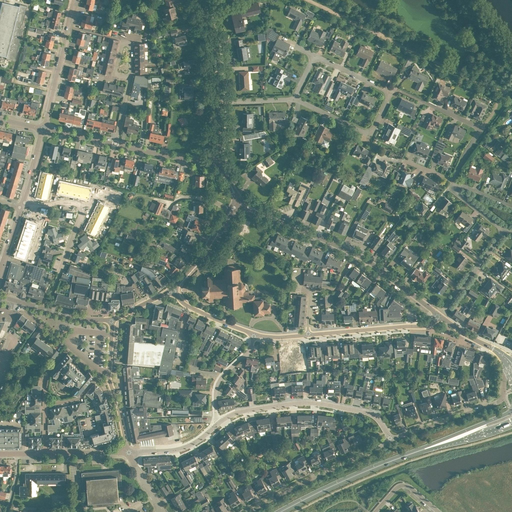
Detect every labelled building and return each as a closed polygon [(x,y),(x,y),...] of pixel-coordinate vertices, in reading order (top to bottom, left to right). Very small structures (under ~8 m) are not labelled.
[(178,0),(164,0),(166,5),(167,9),(165,9),(166,14),(166,13),(167,19),(177,16),(174,7),(173,7),(172,4),(179,1),(178,0)] [(87,2),(85,8),(90,9),(92,10),(96,11),(97,5),(94,4),(87,2)] [(2,4),(0,13),(0,29),(22,34),(23,29),(20,28),(21,24),(22,25),(27,6),(20,4),(19,8),(2,4)] [(236,32),(241,30),(245,29),(242,17),(249,15),(246,6),(238,8),(239,11),(231,13),(236,32)] [(298,31),(300,26),(302,22),(306,15),(291,8),(287,16),(288,15),(297,19),(292,28),(298,31)] [(84,14),(82,20),(89,22),(93,23),(94,17),(91,16),(89,15),(84,14)] [(129,25),(132,25),(134,15),(132,15),(132,18),(127,17),(126,21),(123,20),(121,28),(128,30),(129,25)] [(134,15),(132,25),(135,26),(134,32),(140,33),(142,25),(139,24),(140,20),(136,19),(136,16),(134,16),(135,15),(134,15)] [(81,23),(80,25),(81,25),(81,26),(84,27),(83,30),(91,31),(91,28),(92,25),(96,26),(97,24),(94,23),(93,23),(89,22),(82,20),(82,22),(81,23)] [(267,27),(266,38),(276,42),(272,50),(276,52),(273,59),(278,62),(281,55),(284,56),(285,55),(286,55),(287,53),(286,52),(289,46),(286,45),(287,42),(278,38),(280,34),(267,27)] [(15,61),(22,34),(0,29),(0,54),(6,56),(6,59),(15,61)] [(321,46),(327,33),(320,29),(318,33),(312,31),(308,38),(315,41),(315,43),(321,46)] [(177,30),(172,31),(171,31),(171,35),(174,34),(175,38),(177,45),(187,42),(185,35),(178,37),(177,33),(178,33),(177,30)] [(79,32),(78,38),(85,39),(85,40),(90,41),(90,38),(86,37),(86,34),(79,32)] [(76,41),(76,42),(77,43),(76,44),(79,44),(79,47),(87,49),(88,46),(90,41),(85,40),(85,39),(78,38),(77,40),(76,41)] [(102,41),(102,43),(117,46),(118,42),(118,40),(109,38),(108,42),(102,41)] [(242,39),(240,40),(235,41),(236,50),(238,50),(239,60),(244,59),(248,58),(246,47),(243,47),(242,39)] [(342,56),(344,52),(349,43),(343,40),(341,44),(334,41),(330,50),(342,56)] [(107,46),(106,50),(116,52),(117,46),(102,43),(101,45),(104,46),(104,45),(107,46)] [(365,67),(367,62),(368,60),(369,61),(373,52),(361,46),(358,51),(357,52),(358,52),(356,54),(357,55),(357,54),(365,57),(361,65),(365,67)] [(75,49),(74,55),(80,57),(90,60),(91,56),(88,56),(86,55),(86,56),(81,55),(82,51),(75,49)] [(103,53),(102,55),(114,58),(116,52),(106,50),(105,54),(103,53)] [(37,54),(37,57),(38,57),(42,58),(49,60),(51,54),(46,53),(44,52),(40,51),(40,55),(37,54)] [(90,60),(80,57),(74,55),(72,61),(83,64),(84,58),(90,60)] [(104,58),(104,61),(113,64),(114,58),(102,55),(102,57),(104,58)] [(33,56),(32,59),(38,60),(41,61),(41,64),(43,64),(48,66),(48,65),(49,65),(49,63),(49,62),(49,60),(42,58),(38,57),(37,57),(35,56),(33,56)] [(182,69),(185,68),(186,68),(187,71),(185,71),(184,75),(191,76),(191,72),(190,72),(189,67),(195,66),(193,59),(184,61),(180,62),(182,69)] [(99,66),(112,69),(113,64),(104,61),(103,65),(100,64),(97,63),(96,65),(99,66)] [(393,75),(395,71),(396,69),(381,61),(376,70),(389,76),(390,74),(393,75)] [(111,73),(112,69),(99,66),(99,69),(102,69),(101,73),(110,75),(110,73),(111,73)] [(70,67),(69,73),(79,76),(80,70),(70,67)] [(274,78),(271,83),(281,88),(284,82),(288,84),(290,78),(292,73),(284,69),(283,70),(277,67),(276,71),(277,72),(274,78)] [(408,77),(409,76),(419,81),(415,88),(421,91),(424,85),(429,77),(418,71),(419,70),(413,67),(408,77)] [(248,71),(244,72),(239,72),(240,90),(249,90),(248,71)] [(318,71),(313,82),(319,85),(316,91),(323,94),(331,77),(324,74),(324,75),(321,74),(322,73),(318,71)] [(33,75),(31,83),(40,85),(40,83),(43,83),(45,78),(38,76),(33,75)] [(148,76),(135,75),(131,96),(138,98),(141,85),(147,87),(148,76)] [(165,81),(165,92),(170,92),(170,82),(174,82),(174,78),(166,77),(166,81),(165,81)] [(102,91),(112,93),(114,85),(105,82),(102,91)] [(337,91),(333,98),(337,100),(338,97),(341,93),(349,97),(353,88),(341,82),(336,90),(337,91)] [(449,92),(451,89),(438,83),(437,84),(431,96),(434,97),(434,99),(436,100),(437,99),(439,100),(442,94),(447,97),(449,92)] [(66,86),(65,88),(66,89),(66,91),(73,93),(87,96),(87,93),(77,91),(78,88),(74,87),(67,85),(66,86)] [(120,86),(114,85),(112,93),(122,96),(124,87),(123,87),(123,86),(121,86),(120,86)] [(180,90),(180,100),(185,100),(185,98),(193,98),(193,87),(185,87),(185,86),(182,86),(182,90),(180,90)] [(357,95),(353,103),(357,105),(359,101),(371,107),(376,99),(363,93),(361,97),(357,95)] [(467,102),(455,96),(450,105),(455,108),(456,107),(463,110),(463,108),(466,110),(468,107),(465,105),(467,102)] [(0,100),(0,99),(0,104),(2,105),(1,108),(7,109),(9,102),(10,98),(6,97),(5,101),(0,100)] [(401,110),(410,114),(414,105),(401,98),(396,109),(401,111),(401,110)] [(487,106),(483,104),(474,100),(469,112),(473,114),(473,113),(475,114),(474,117),(480,120),(487,106)] [(9,102),(7,109),(14,111),(14,108),(17,108),(18,104),(9,102)] [(31,106),(29,114),(36,115),(37,108),(38,108),(39,104),(32,102),(31,106)] [(22,113),(29,114),(31,106),(28,106),(28,105),(24,104),(23,108),(22,113)] [(74,116),(73,123),(80,124),(81,117),(82,114),(83,114),(84,109),(78,108),(78,111),(80,112),(80,113),(79,113),(79,117),(74,116)] [(59,120),(66,121),(67,114),(63,113),(64,110),(61,109),(60,113),(59,120)] [(269,112),(269,118),(269,122),(270,122),(270,130),(277,130),(277,126),(275,126),(275,122),(283,122),(283,118),(285,118),(284,113),(274,113),(274,112),(269,112)] [(88,119),(86,126),(93,127),(95,120),(96,116),(91,115),(92,113),(89,113),(88,119)] [(251,128),(251,119),(251,114),(243,113),(242,121),(240,121),(240,126),(249,126),(249,129),(243,129),(243,132),(251,132),(251,128)] [(67,114),(66,121),(73,123),(74,116),(67,114)] [(440,123),(442,119),(433,115),(431,117),(428,115),(426,120),(423,126),(428,129),(431,124),(438,127),(440,123)] [(127,128),(126,132),(131,133),(131,131),(138,133),(140,125),(133,124),(134,120),(129,119),(130,117),(126,116),(123,128),(127,128)] [(303,136),(308,125),(311,121),(301,116),(294,132),(303,136)] [(95,120),(93,127),(100,129),(102,122),(95,120)] [(109,123),(107,130),(114,132),(116,125),(116,121),(114,121),(113,124),(109,123)] [(102,122),(100,129),(107,130),(109,123),(102,122)] [(150,135),(149,139),(156,141),(158,132),(158,131),(157,131),(158,126),(159,125),(151,123),(149,129),(151,130),(150,135)] [(389,124),(383,137),(387,139),(387,140),(392,142),(393,138),(395,139),(398,134),(399,135),(401,131),(409,135),(411,130),(398,123),(396,127),(389,124)] [(332,140),(330,139),(333,133),(328,131),(329,129),(320,124),(313,139),(322,143),(321,145),(326,147),(328,143),(331,145),(333,144),(332,140)] [(450,127),(448,132),(445,137),(447,138),(452,140),(450,139),(452,134),(461,139),(465,130),(455,125),(453,129),(450,127)] [(4,139),(3,142),(9,143),(10,140),(12,141),(13,139),(13,137),(12,136),(12,134),(6,132),(4,139)] [(158,132),(156,141),(162,142),(163,137),(164,136),(161,135),(162,133),(158,132)] [(14,143),(13,151),(12,152),(25,157),(27,147),(25,146),(25,143),(28,144),(29,138),(16,135),(15,139),(14,143)] [(491,144),(495,148),(500,141),(496,138),(491,144)] [(249,143),(240,143),(240,153),(239,153),(239,157),(241,157),(241,160),(246,160),(246,157),(249,157),(249,143)] [(429,149),(426,147),(426,144),(425,143),(421,143),(420,145),(416,143),(412,152),(418,155),(421,156),(425,158),(429,149)] [(361,146),(357,144),(353,152),(357,154),(356,155),(360,157),(361,156),(365,158),(366,159),(364,163),(368,165),(372,158),(366,155),(369,150),(365,148),(361,146)] [(50,148),(49,151),(50,152),(49,157),(55,158),(54,162),(57,163),(58,158),(59,152),(60,148),(58,147),(58,146),(52,145),(51,147),(51,148),(50,148)] [(59,152),(58,158),(61,159),(64,159),(64,156),(69,157),(70,154),(71,149),(64,147),(62,153),(59,152)] [(501,147),(495,153),(500,157),(505,150),(501,147)] [(10,150),(8,149),(5,155),(6,155),(25,160),(25,157),(12,152),(13,151),(10,150)] [(70,168),(74,169),(76,161),(83,163),(85,152),(78,150),(76,159),(72,158),(70,168)] [(85,152),(83,163),(87,163),(87,162),(90,163),(91,160),(92,154),(85,152)] [(494,158),(491,155),(487,152),(485,155),(487,157),(486,159),(490,162),(494,158)] [(445,153),(445,155),(438,153),(436,158),(439,159),(437,163),(448,167),(450,162),(448,161),(449,158),(450,155),(445,153)] [(95,160),(93,168),(98,169),(99,165),(100,166),(100,168),(105,169),(107,162),(106,162),(107,157),(100,155),(98,160),(95,160)] [(106,172),(106,174),(109,174),(110,170),(119,172),(120,167),(117,166),(119,159),(113,158),(110,167),(108,167),(106,172)] [(134,161),(126,159),(125,164),(121,164),(120,167),(119,172),(119,174),(123,175),(124,169),(132,170),(134,161)] [(16,160),(14,167),(21,170),(24,162),(16,160)] [(388,172),(391,165),(383,162),(382,166),(375,163),(372,171),(381,174),(381,175),(387,178),(389,172),(388,172)] [(151,172),(152,170),(152,169),(153,165),(145,163),(145,164),(141,163),(140,169),(151,172)] [(471,167),(470,167),(467,175),(479,180),(482,173),(482,172),(484,168),(478,165),(477,168),(472,166),(471,167)] [(14,167),(12,174),(19,176),(21,170),(14,167)] [(162,178),(166,179),(168,168),(162,167),(161,171),(157,170),(156,172),(156,173),(154,181),(158,181),(162,182),(162,178)] [(168,168),(166,179),(170,180),(174,181),(173,186),(176,187),(179,172),(174,171),(175,170),(168,168)] [(256,173),(252,178),(255,180),(262,186),(266,182),(268,179),(262,173),(262,172),(259,170),(256,173)] [(410,186),(413,179),(409,177),(410,174),(402,171),(401,174),(397,172),(394,178),(399,180),(398,182),(406,185),(410,186)] [(42,172),(40,178),(51,181),(52,175),(42,172)] [(493,173),(491,177),(489,181),(498,185),(497,188),(502,190),(508,176),(501,174),(500,176),(493,173)] [(12,174),(10,181),(17,183),(19,176),(12,174)] [(424,176),(422,181),(420,185),(436,191),(439,183),(424,176)] [(40,178),(39,184),(50,187),(51,181),(40,178)] [(10,181),(8,188),(15,190),(17,183),(10,181)] [(61,182),(59,193),(65,194),(67,183),(61,182)] [(67,183),(65,194),(70,195),(73,185),(67,183)] [(288,187),(285,193),(283,198),(289,200),(288,202),(292,204),(294,199),(297,200),(294,205),(298,207),(300,201),(301,202),(302,205),(310,187),(301,183),(297,191),(288,187)] [(39,184),(38,190),(48,193),(50,187),(39,184)] [(73,185),(70,195),(76,197),(79,186),(73,185)] [(344,185),(338,195),(348,201),(356,187),(352,185),(350,188),(344,185)] [(79,186),(76,197),(82,198),(85,187),(79,186)] [(85,187),(82,198),(88,199),(90,189),(85,187)] [(361,190),(357,187),(351,198),(356,200),(361,190)] [(13,198),(15,190),(8,188),(7,191),(6,196),(13,198)] [(38,190),(36,196),(47,199),(48,193),(38,190)] [(407,193),(414,198),(416,195),(410,190),(407,193)] [(448,212),(451,208),(454,204),(448,200),(445,197),(436,209),(442,213),(444,210),(448,212)] [(152,211),(160,215),(163,207),(162,207),(164,203),(157,201),(156,204),(152,202),(150,209),(153,210),(152,211)] [(303,209),(300,216),(306,219),(310,212),(307,211),(310,204),(307,202),(303,209)] [(99,203),(96,208),(106,213),(109,208),(99,203)] [(321,203),(319,208),(316,215),(315,215),(312,222),(318,225),(323,214),(322,214),(326,205),(321,203)] [(382,208),(390,213),(393,207),(385,203),(382,208)] [(422,204),(417,211),(422,215),(428,208),(422,204)] [(163,207),(160,215),(169,219),(171,211),(163,207)] [(2,208),(0,214),(7,217),(9,210),(2,208)] [(96,208),(94,214),(103,219),(106,213),(96,208)] [(366,210),(361,218),(365,220),(369,212),(366,210)] [(337,222),(339,218),(339,217),(340,214),(335,212),(334,215),(332,214),(332,215),(331,214),(329,218),(326,226),(332,229),(335,221),(337,222)] [(459,224),(460,222),(466,226),(463,230),(466,232),(473,223),(471,221),(473,218),(469,216),(469,217),(462,212),(457,219),(455,221),(459,224)] [(94,214),(91,219),(101,224),(103,219),(94,214)] [(175,224),(179,217),(172,214),(169,220),(175,224)] [(199,217),(188,214),(187,217),(190,218),(187,227),(192,229),(192,228),(199,231),(202,224),(199,223),(199,221),(198,221),(199,217)] [(91,219),(88,225),(98,229),(101,224),(91,219)] [(342,222),(340,227),(338,231),(344,234),(348,225),(349,222),(345,220),(343,223),(342,222)] [(386,223),(380,231),(383,234),(386,229),(386,228),(388,225),(386,223)] [(360,240),(361,239),(363,240),(368,229),(358,224),(352,236),(354,236),(355,237),(355,238),(356,238),(356,239),(357,239),(358,240),(359,240),(360,240)] [(473,238),(477,241),(479,238),(482,234),(485,236),(489,231),(480,224),(477,228),(478,229),(477,230),(478,231),(473,238)] [(88,225),(86,230),(95,235),(98,229),(88,225)] [(52,235),(52,236),(54,241),(55,244),(59,242),(58,240),(63,238),(63,236),(63,235),(62,233),(58,234),(57,231),(56,231),(54,227),(50,229),(51,230),(47,229),(47,234),(50,234),(51,235),(52,235)] [(181,233),(180,237),(184,239),(184,240),(187,242),(192,244),(195,236),(191,234),(192,231),(188,229),(183,228),(182,232),(181,233)] [(415,229),(410,235),(416,240),(417,238),(419,240),(420,240),(422,237),(422,236),(423,235),(421,233),(415,229)] [(91,241),(89,238),(86,234),(80,239),(82,241),(78,245),(81,249),(85,246),(87,244),(92,250),(99,245),(96,241),(92,243),(91,241)] [(273,245),(279,247),(283,237),(279,235),(279,234),(278,234),(276,239),(273,238),(270,245),(273,246),(273,245)] [(378,234),(370,245),(370,246),(370,247),(372,248),(373,247),(375,250),(383,239),(378,234)] [(287,239),(283,237),(279,247),(284,250),(283,251),(286,252),(289,246),(287,244),(289,239),(288,238),(287,239)] [(463,239),(461,242),(459,245),(468,252),(470,249),(466,246),(469,243),(463,239)] [(289,246),(286,252),(289,254),(290,252),(295,255),(300,245),(296,243),(296,242),(295,241),(292,247),(289,246)] [(387,245),(382,252),(387,256),(390,253),(392,255),(397,248),(389,241),(386,245),(387,245)] [(162,247),(173,252),(175,248),(164,243),(162,247)] [(191,247),(183,244),(181,248),(179,247),(178,250),(185,253),(185,254),(187,255),(189,251),(190,251),(191,249),(190,247),(191,247)] [(304,247),(300,245),(295,255),(301,257),(300,258),(303,260),(306,253),(303,252),(306,246),(304,246),(304,247)] [(51,248),(46,247),(46,246),(45,250),(43,249),(40,258),(43,259),(47,260),(46,263),(49,264),(51,259),(51,260),(52,257),(52,255),(48,254),(49,251),(50,252),(51,248)] [(309,254),(306,253),(303,260),(306,261),(307,258),(313,261),(317,250),(313,249),(314,248),(312,247),(309,254)] [(403,249),(398,256),(402,260),(401,261),(400,262),(408,268),(415,260),(412,257),(414,254),(410,250),(408,253),(404,249),(403,249)] [(321,252),(317,250),(313,261),(318,263),(318,264),(321,266),(324,259),(321,258),(323,252),(322,251),(321,252)] [(72,260),(77,262),(78,262),(79,258),(83,260),(86,254),(78,251),(77,254),(75,253),(72,260)] [(177,257),(174,253),(171,257),(174,260),(172,262),(180,269),(187,261),(179,254),(177,257)] [(453,263),(456,266),(458,267),(458,268),(459,268),(460,269),(468,259),(459,253),(457,256),(458,257),(453,263)] [(97,255),(95,260),(108,265),(110,260),(97,255)] [(324,259),(321,266),(326,268),(327,266),(331,268),(335,258),(329,256),(327,260),(324,259)] [(168,262),(157,258),(155,262),(158,263),(165,265),(165,266),(169,269),(167,271),(169,273),(173,276),(179,269),(175,266),(173,264),(172,266),(170,264),(169,264),(167,263),(168,262)] [(335,258),(331,268),(335,269),(334,272),(339,274),(342,267),(339,266),(341,261),(335,258)] [(11,262),(9,267),(24,272),(26,266),(25,266),(11,262)] [(502,262),(499,267),(498,269),(496,267),(493,272),(496,275),(496,276),(498,278),(499,277),(502,279),(509,269),(511,270),(511,265),(509,267),(502,262)] [(26,266),(24,272),(22,277),(20,284),(21,284),(18,294),(25,296),(27,292),(28,286),(29,283),(35,265),(34,265),(26,263),(25,266),(26,266)] [(29,283),(28,286),(30,287),(28,294),(35,297),(38,288),(40,281),(45,268),(39,267),(39,266),(37,266),(36,266),(35,265),(29,283)] [(151,268),(146,267),(142,266),(141,271),(147,276),(148,276),(154,283),(155,282),(159,287),(164,283),(162,280),(166,278),(164,275),(160,273),(158,275),(153,270),(153,268),(151,268)] [(243,302),(242,295),(242,292),(244,289),(246,290),(246,289),(244,289),(244,285),(246,284),(245,284),(244,284),(242,282),(242,278),(240,278),(240,268),(236,269),(236,268),(236,266),(227,266),(227,269),(225,269),(225,274),(222,274),(223,279),(214,280),(212,280),(212,276),(207,277),(207,280),(204,280),(204,286),(203,286),(201,284),(200,285),(202,287),(202,291),(201,293),(202,294),(203,292),(205,292),(205,298),(208,297),(209,301),(213,301),(213,297),(223,296),(224,301),(223,302),(224,302),(226,301),(226,307),(229,306),(229,307),(238,306),(242,306),(241,302),(243,302)] [(9,267),(8,273),(22,277),(24,272),(9,267)] [(38,288),(35,297),(42,299),(47,283),(48,284),(51,275),(46,274),(48,270),(45,269),(46,268),(45,268),(40,281),(38,288)] [(66,296),(63,305),(73,308),(74,306),(75,303),(76,298),(77,299),(76,301),(75,306),(87,309),(89,299),(89,297),(90,292),(90,289),(91,285),(93,273),(86,271),(80,268),(79,271),(69,268),(70,268),(69,272),(68,272),(73,274),(69,297),(66,296)] [(349,270),(345,276),(347,278),(349,275),(354,279),(356,275),(359,272),(358,271),(359,270),(356,268),(355,269),(354,268),(352,272),(349,270)] [(424,282),(427,278),(430,274),(426,270),(425,269),(422,273),(416,268),(410,275),(411,276),(411,277),(412,277),(412,279),(413,280),(414,280),(415,280),(416,281),(416,280),(420,282),(422,280),(424,282)] [(9,279),(9,281),(13,282),(20,284),(22,277),(8,273),(6,279),(9,279)] [(89,297),(99,298),(102,276),(99,275),(94,273),(93,273),(91,285),(90,289),(90,292),(89,297)] [(129,277),(133,283),(137,280),(133,274),(129,273),(128,275),(129,277)] [(363,274),(362,273),(359,277),(356,275),(354,279),(353,280),(360,286),(366,277),(366,276),(366,275),(363,273),(363,274)] [(448,280),(442,275),(438,280),(437,279),(431,286),(438,291),(438,292),(439,292),(441,294),(447,286),(445,284),(448,280)] [(102,276),(99,298),(108,299),(109,298),(109,294),(110,291),(119,293),(119,283),(102,277),(102,276)] [(367,277),(366,277),(360,286),(367,291),(371,286),(368,284),(371,280),(370,279),(371,278),(367,276),(367,277)] [(145,286),(147,289),(150,293),(155,290),(151,283),(152,283),(150,279),(150,280),(148,278),(147,279),(145,277),(142,278),(146,285),(145,286)] [(499,285),(494,281),(490,278),(481,291),(489,297),(496,288),(500,291),(503,288),(499,285)] [(11,291),(11,290),(13,282),(9,281),(6,280),(3,288),(4,289),(11,291)] [(13,282),(11,290),(18,293),(18,294),(21,284),(20,284),(13,282)] [(367,291),(366,292),(369,294),(371,291),(376,295),(381,287),(380,287),(381,286),(378,284),(377,285),(376,284),(373,288),(371,286),(367,291)] [(134,300),(134,296),(133,292),(132,289),(126,290),(125,285),(121,286),(122,293),(121,294),(122,302),(134,300)] [(381,287),(376,295),(380,298),(378,300),(381,302),(386,296),(383,294),(386,291),(384,290),(385,289),(382,287),(381,288),(381,287)] [(473,291),(470,296),(476,299),(479,294),(473,291)] [(386,296),(381,302),(380,303),(388,307),(392,301),(389,299),(391,295),(390,295),(387,293),(386,296)] [(57,294),(54,303),(63,305),(66,296),(58,294),(57,294)] [(254,295),(242,295),(243,302),(254,301),(254,314),(263,314),(263,312),(270,312),(269,303),(263,303),(262,300),(261,300),(261,297),(254,297),(254,295)] [(395,296),(392,301),(388,307),(388,308),(379,308),(380,316),(380,321),(380,319),(383,319),(384,321),(386,321),(386,320),(401,319),(401,318),(399,318),(399,315),(401,315),(401,313),(400,312),(400,310),(401,308),(402,309),(404,307),(402,305),(404,303),(405,304),(406,304),(395,296)] [(111,301),(108,302),(109,310),(110,310),(110,311),(118,311),(118,309),(120,309),(119,301),(119,299),(111,299),(111,301)] [(355,302),(352,302),(353,305),(349,305),(349,309),(346,309),(346,314),(343,314),(344,322),(350,322),(352,322),(352,314),(350,314),(350,311),(356,311),(355,305),(355,303),(355,302)] [(500,306),(495,303),(488,314),(493,317),(495,314),(498,316),(502,309),(499,307),(500,306)] [(164,312),(163,316),(166,317),(166,320),(169,321),(170,318),(170,314),(173,307),(167,304),(164,312)] [(150,319),(149,319),(148,324),(150,324),(158,326),(160,327),(160,326),(161,323),(164,307),(155,305),(151,324),(149,324),(150,319)] [(182,310),(173,307),(170,314),(170,318),(169,321),(168,325),(168,328),(172,328),(174,319),(177,321),(179,318),(182,310)] [(456,310),(452,316),(461,323),(467,313),(463,311),(462,314),(456,310)] [(16,322),(13,326),(19,330),(22,326),(27,319),(22,314),(18,319),(16,322)] [(192,336),(192,334),(193,327),(192,327),(196,318),(190,315),(187,322),(190,323),(189,325),(188,333),(184,332),(183,334),(192,336)] [(469,318),(466,326),(476,331),(481,323),(474,319),(474,321),(469,318)] [(27,319),(22,326),(23,328),(31,333),(34,329),(36,326),(37,325),(29,320),(27,319)] [(199,329),(202,330),(205,325),(205,322),(198,319),(195,326),(195,327),(194,328),(195,329),(198,331),(199,329)] [(126,322),(125,334),(139,335),(139,329),(135,328),(136,323),(126,322)] [(204,351),(204,349),(209,340),(215,327),(205,322),(205,325),(202,330),(200,334),(200,335),(200,336),(201,336),(202,336),(205,337),(199,349),(204,351)] [(150,324),(149,328),(158,330),(157,335),(158,335),(161,336),(162,327),(160,327),(158,326),(150,324)] [(489,336),(492,337),(493,335),(495,336),(495,335),(498,330),(497,331),(486,326),(483,333),(486,334),(486,335),(486,334),(488,335),(488,336),(489,336)] [(158,337),(157,344),(177,345),(180,330),(176,329),(172,328),(168,328),(163,327),(162,327),(161,336),(161,337),(158,337)] [(23,348),(23,350),(23,352),(25,352),(26,352),(28,351),(30,349),(32,345),(40,351),(38,354),(42,357),(44,354),(46,351),(51,355),(52,356),(55,358),(59,352),(54,348),(53,349),(38,338),(43,331),(38,328),(35,332),(25,346),(23,348)] [(220,330),(216,338),(215,340),(224,345),(225,341),(227,339),(229,334),(220,330)] [(125,334),(124,341),(134,342),(140,342),(140,335),(139,335),(125,334)] [(225,345),(229,347),(234,337),(230,335),(225,345)] [(417,344),(420,345),(421,336),(414,335),(413,351),(416,351),(417,344)] [(421,336),(420,349),(428,349),(428,345),(430,345),(430,337),(421,336)] [(234,337),(229,347),(229,348),(233,350),(236,346),(239,347),(242,341),(234,337)] [(432,345),(431,354),(435,354),(435,349),(441,350),(442,347),(443,340),(439,339),(435,338),(433,345),(432,345)] [(397,344),(394,345),(395,353),(403,352),(403,350),(406,350),(405,339),(401,339),(402,341),(396,341),(397,344)] [(204,349),(204,351),(204,349),(209,352),(214,342),(209,340),(204,349)] [(445,359),(441,358),(440,362),(440,365),(450,367),(452,355),(453,351),(455,344),(451,342),(446,340),(444,348),(445,348),(444,351),(447,351),(446,353),(445,359)] [(160,365),(159,369),(167,370),(167,369),(171,369),(172,369),(177,345),(157,344),(140,342),(134,342),(124,341),(123,362),(160,365)] [(342,348),(340,348),(340,355),(340,358),(341,359),(344,358),(343,357),(349,357),(349,355),(347,341),(345,341),(345,344),(342,344),(342,348)] [(350,341),(347,341),(349,355),(359,355),(359,350),(358,347),(354,347),(353,343),(350,343),(350,341)] [(329,345),(326,345),(326,349),(323,350),(324,359),(327,359),(327,357),(332,357),(331,343),(331,342),(328,343),(329,345)] [(332,357),(332,359),(340,358),(340,355),(340,348),(337,348),(337,344),(334,345),(333,342),(331,343),(332,357)] [(379,347),(379,352),(380,355),(387,354),(387,357),(390,356),(390,352),(392,352),(392,342),(386,342),(386,347),(379,347)] [(359,355),(359,357),(362,357),(362,353),(368,353),(367,343),(363,343),(363,344),(361,344),(362,349),(359,350),(359,355)] [(367,343),(368,353),(368,356),(373,356),(377,355),(377,353),(376,348),(373,349),(372,343),(370,343),(367,343)] [(315,346),(309,347),(309,351),(307,351),(308,360),(308,364),(311,364),(310,360),(316,360),(316,358),(315,356),(315,346)] [(315,356),(316,358),(317,357),(317,358),(319,358),(320,357),(321,357),(321,360),(322,360),(324,360),(324,359),(323,350),(320,350),(320,346),(315,346),(315,356)] [(285,361),(280,362),(281,370),(286,369),(286,365),(287,365),(294,364),(294,362),(296,361),(296,362),(308,360),(307,356),(306,351),(303,352),(303,348),(301,348),(300,347),(297,347),(297,349),(295,349),(295,352),(292,352),(290,352),(290,351),(287,351),(286,352),(284,353),(285,361)] [(464,359),(467,349),(463,348),(459,347),(454,364),(458,365),(458,364),(462,365),(464,359)] [(474,351),(467,349),(464,359),(471,362),(474,354),(473,354),(474,351)] [(62,371),(63,372),(71,363),(70,362),(73,358),(67,353),(51,373),(56,378),(62,371)] [(477,355),(474,355),(474,357),(474,368),(481,370),(484,363),(485,364),(485,363),(486,363),(487,360),(486,359),(487,357),(483,356),(483,355),(478,353),(477,355)] [(195,358),(193,365),(199,367),(201,360),(202,356),(200,356),(198,357),(198,358),(197,359),(195,358)] [(272,371),(281,369),(280,367),(280,362),(276,362),(276,363),(274,363),(273,356),(265,358),(267,365),(270,364),(271,367),(272,367),(272,371)] [(247,369),(251,370),(255,371),(255,374),(256,374),(259,359),(247,357),(245,365),(248,365),(247,369)] [(75,383),(76,384),(84,374),(79,370),(76,367),(71,363),(63,372),(64,374),(62,376),(66,378),(64,380),(65,382),(64,383),(66,385),(70,382),(73,385),(75,383)] [(131,366),(123,367),(124,374),(127,374),(128,377),(132,376),(134,376),(133,371),(136,371),(135,368),(132,368),(131,368),(131,366)] [(84,374),(76,384),(77,385),(72,391),(77,396),(94,376),(88,371),(85,375),(84,374)] [(234,385),(238,388),(241,390),(243,388),(240,386),(245,380),(241,377),(237,374),(232,380),(235,383),(234,385)] [(201,379),(201,376),(192,375),(192,383),(196,383),(196,387),(206,387),(206,379),(201,379)] [(316,383),(316,394),(322,394),(322,383),(325,384),(325,376),(322,376),(322,383),(316,383)] [(478,378),(474,377),(478,388),(484,386),(482,380),(478,378)] [(132,380),(124,381),(125,389),(132,388),(140,388),(140,384),(138,384),(138,380),(132,380)] [(279,386),(281,396),(284,396),(284,395),(286,395),(285,390),(288,389),(288,382),(284,382),(285,386),(279,386)] [(288,382),(288,389),(291,389),(292,394),(294,394),(294,395),(298,395),(297,385),(291,385),(291,382),(288,382)] [(95,383),(88,391),(94,396),(94,397),(103,394),(102,391),(99,388),(100,388),(95,383)] [(277,397),(281,396),(279,386),(279,383),(273,384),(271,384),(271,388),(271,392),(272,392),(274,391),(275,396),(277,396),(277,397)] [(473,391),(466,394),(468,400),(477,397),(475,389),(477,388),(476,384),(471,386),(473,391)] [(246,400),(248,397),(248,395),(248,396),(246,395),(247,395),(241,390),(238,388),(234,385),(232,387),(229,385),(224,391),(229,394),(231,396),(235,392),(246,400)] [(350,387),(344,386),(343,392),(346,393),(345,395),(348,396),(348,397),(352,398),(354,385),(351,385),(350,387)] [(354,385),(352,394),(355,395),(355,397),(357,397),(357,399),(361,400),(362,396),(361,396),(363,388),(363,387),(360,386),(359,390),(356,390),(356,389),(357,386),(354,385)] [(373,385),(370,400),(373,400),(373,403),(375,403),(375,405),(379,405),(379,402),(382,391),(375,389),(376,386),(373,385)] [(31,394),(31,400),(40,400),(40,394),(39,394),(39,389),(35,389),(35,386),(32,386),(32,389),(32,394),(31,394)] [(125,389),(126,405),(133,405),(133,406),(136,406),(143,406),(146,407),(146,406),(150,407),(151,406),(163,407),(165,392),(165,390),(163,390),(163,392),(147,390),(147,389),(140,389),(140,388),(132,388),(125,389)] [(361,396),(362,396),(364,397),(364,399),(366,399),(366,401),(370,402),(370,400),(372,390),(366,389),(363,388),(361,396)] [(464,399),(462,394),(461,390),(456,392),(457,396),(452,397),(454,405),(462,403),(461,400),(464,399)] [(381,393),(380,402),(382,402),(382,404),(384,405),(384,406),(388,407),(390,399),(390,396),(384,395),(385,391),(382,391),(381,393)] [(448,401),(446,396),(445,393),(439,395),(440,398),(435,400),(438,408),(443,406),(443,407),(446,406),(445,402),(448,401)] [(103,394),(94,397),(98,407),(108,403),(105,398),(103,394)] [(199,402),(200,402),(205,402),(205,394),(199,394),(195,394),(195,401),(193,401),(193,406),(199,406),(199,402)] [(422,408),(422,409),(424,414),(431,411),(428,403),(431,402),(429,395),(423,397),(425,402),(419,404),(420,409),(422,408)] [(234,408),(234,403),(233,399),(223,400),(218,401),(219,410),(234,408)] [(26,400),(26,409),(35,409),(35,406),(41,406),(40,400),(31,400),(25,400),(26,400)] [(74,404),(76,414),(82,413),(82,412),(87,411),(87,410),(86,407),(86,404),(85,404),(85,403),(80,404),(80,403),(74,404)] [(105,415),(104,412),(109,410),(109,411),(110,410),(109,409),(110,409),(108,403),(98,407),(101,414),(102,414),(102,416),(105,415)] [(410,407),(404,409),(406,414),(408,414),(409,416),(413,415),(414,417),(417,416),(416,411),(413,403),(410,405),(410,407)] [(66,411),(68,421),(72,420),(73,414),(76,414),(74,404),(68,405),(70,411),(66,411)] [(56,408),(58,417),(62,417),(64,422),(68,421),(66,411),(63,412),(62,407),(56,408)] [(403,415),(400,407),(397,408),(399,413),(395,414),(395,412),(392,413),(396,423),(399,422),(399,421),(401,420),(400,416),(403,415)] [(54,424),(54,428),(57,428),(60,427),(58,417),(56,408),(50,409),(52,419),(54,418),(55,424),(54,424)] [(31,415),(31,419),(41,418),(41,413),(35,413),(35,409),(26,409),(26,413),(25,413),(31,415)] [(135,412),(127,414),(129,421),(137,419),(137,418),(144,418),(143,411),(139,411),(135,412)] [(103,418),(103,423),(112,421),(111,413),(110,413),(105,415),(102,416),(102,414),(101,414),(95,415),(96,420),(103,418)] [(298,429),(295,429),(295,436),(295,437),(299,437),(298,436),(299,436),(299,431),(301,431),(301,426),(305,426),(304,415),(297,415),(297,424),(298,424),(298,429)] [(320,424),(325,424),(326,416),(318,415),(317,426),(320,427),(320,424)] [(283,416),(284,425),(288,424),(288,428),(291,427),(290,416),(283,416)] [(326,416),(325,424),(329,425),(329,428),(334,428),(335,422),(332,422),(332,417),(326,416)] [(25,428),(32,428),(35,428),(35,424),(41,424),(41,418),(31,419),(31,422),(25,424),(25,428)] [(137,419),(129,421),(130,428),(138,427),(138,426),(145,425),(144,418),(137,418),(137,419)] [(269,418),(263,419),(264,427),(265,431),(271,430),(269,418)] [(253,426),(255,433),(265,431),(264,427),(263,419),(256,420),(257,426),(253,426)] [(90,436),(86,438),(89,446),(93,444),(93,445),(99,444),(98,441),(100,441),(101,443),(104,442),(103,440),(106,439),(106,441),(113,440),(116,435),(113,421),(112,421),(103,423),(105,432),(106,431),(107,433),(99,435),(98,433),(90,435),(90,436)] [(340,423),(342,427),(344,431),(348,429),(345,421),(340,423)] [(247,422),(241,425),(244,432),(247,431),(249,435),(255,433),(253,426),(250,428),(247,422)] [(130,428),(133,442),(173,434),(171,424),(149,425),(138,426),(138,427),(130,428)] [(233,435),(237,440),(242,438),(242,437),(246,436),(241,425),(234,428),(237,433),(233,435)] [(21,448),(21,438),(21,428),(16,428),(16,431),(13,431),(13,428),(5,428),(5,431),(3,431),(3,428),(0,428),(0,447),(3,448),(3,445),(5,445),(5,448),(7,448),(12,448),(13,448),(13,445),(16,445),(16,448),(21,448)] [(347,436),(349,440),(350,442),(353,441),(355,445),(362,441),(359,434),(360,434),(358,430),(353,432),(353,433),(347,436)] [(221,437),(227,444),(230,447),(233,444),(232,443),(234,441),(235,442),(237,441),(237,440),(233,435),(231,437),(227,432),(221,437)] [(35,448),(35,437),(29,437),(29,434),(25,434),(25,440),(29,440),(29,447),(35,447),(35,448)] [(55,437),(55,448),(56,448),(56,447),(62,447),(62,440),(65,440),(65,434),(61,434),(61,437),(55,437)] [(68,447),(74,447),(74,437),(73,435),(68,435),(68,434),(65,434),(65,440),(68,440),(68,447)] [(74,437),(74,447),(80,447),(80,446),(80,441),(83,441),(83,438),(83,434),(82,434),(80,434),(77,434),(77,437),(74,437)] [(225,446),(227,444),(221,437),(216,442),(221,447),(219,449),(223,455),(226,452),(224,450),(226,448),(225,446)] [(349,445),(348,442),(346,437),(341,439),(342,442),(338,444),(339,448),(341,453),(348,450),(346,447),(349,445)] [(330,445),(322,448),(327,459),(335,456),(334,452),(336,451),(333,442),(329,444),(330,445)] [(210,456),(213,455),(215,458),(218,456),(214,450),(211,445),(205,449),(210,456)] [(210,456),(205,449),(200,453),(207,464),(213,461),(210,456)] [(321,456),(319,451),(318,450),(312,453),(313,456),(310,458),(313,465),(320,462),(318,457),(321,456)] [(222,464),(226,461),(222,455),(218,457),(222,464)] [(170,456),(157,457),(158,469),(160,469),(160,464),(170,464),(170,456)] [(188,459),(192,466),(195,465),(197,468),(200,467),(198,463),(196,460),(194,456),(188,459)] [(295,464),(297,467),(300,471),(307,468),(304,463),(307,462),(303,456),(298,459),(299,462),(295,464)] [(154,473),(154,469),(154,467),(151,468),(150,458),(143,458),(144,464),(144,465),(144,466),(148,466),(148,473),(154,473)] [(189,468),(192,466),(188,459),(182,462),(184,466),(185,469),(187,473),(190,471),(189,468)] [(294,470),(293,469),(289,462),(284,465),(286,469),(282,471),(284,474),(286,479),(293,475),(291,472),(294,470)] [(207,464),(203,466),(208,473),(210,477),(213,476),(212,475),(213,475),(207,464)] [(3,466),(3,473),(3,476),(8,476),(8,473),(12,472),(12,468),(10,468),(10,466),(3,466)] [(272,476),(269,478),(270,479),(273,486),(280,482),(277,477),(280,476),(276,468),(270,471),(272,474),(272,476)] [(121,469),(81,472),(83,491),(87,490),(88,503),(93,503),(93,507),(114,505),(114,501),(119,501),(117,486),(122,485),(121,469)] [(180,479),(185,486),(189,483),(185,476),(180,469),(176,472),(180,479)] [(25,474),(25,483),(24,483),(24,486),(20,486),(20,496),(36,496),(36,483),(66,483),(65,473),(25,474)] [(268,484),(267,483),(263,476),(260,478),(261,479),(257,481),(258,484),(256,486),(257,489),(258,489),(260,493),(267,489),(265,486),(268,484)] [(231,489),(235,487),(231,479),(227,482),(231,489)] [(242,493),(244,496),(247,500),(253,496),(251,492),(254,491),(250,484),(243,488),(245,492),(242,493)] [(169,493),(167,490),(167,491),(164,486),(159,489),(164,496),(169,493)] [(240,502),(238,497),(234,491),(230,493),(232,496),(228,499),(233,506),(240,502)] [(171,498),(175,504),(182,500),(180,497),(182,496),(180,493),(178,494),(171,498)] [(205,498),(200,501),(199,502),(202,506),(209,502),(207,497),(205,498)] [(216,507),(219,511),(218,511),(227,511),(228,511),(225,507),(228,505),(223,498),(217,502),(219,505),(216,507)] [(185,499),(182,500),(175,504),(179,511),(189,505),(185,499)] [(408,505),(406,506),(408,510),(407,510),(408,511),(418,511),(416,506),(414,507),(412,503),(411,503),(411,502),(407,504),(408,505)]
